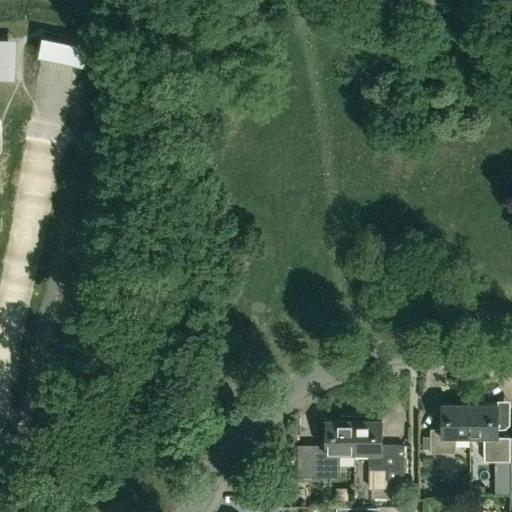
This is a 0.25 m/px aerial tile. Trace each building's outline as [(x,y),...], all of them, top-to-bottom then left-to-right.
[(17,44),(0,43),(0,84),(16,84),(17,44)] [(469,436),(470,403),(441,403),(441,428),(429,428),(429,453),(455,453),(455,436),(469,436)] [(470,403),(469,436),(483,436),(483,460),(510,460),(510,436),(497,436),(497,403),(470,403)] [(353,419),(353,415),(340,415),(340,419),(327,419),(327,445),(311,445),(311,476),(331,476),(331,469),(339,469),(339,453),(353,453),(353,449),(353,419)] [(353,419),(353,449),(353,453),(368,453),(368,469),(369,469),(369,487),(386,487),(386,479),(403,479),(403,444),(382,444),(381,419),(368,419),(368,415),(356,415),(356,419),(354,419),(353,419)] [(294,445),(294,476),(311,476),(311,445),(294,445)]
